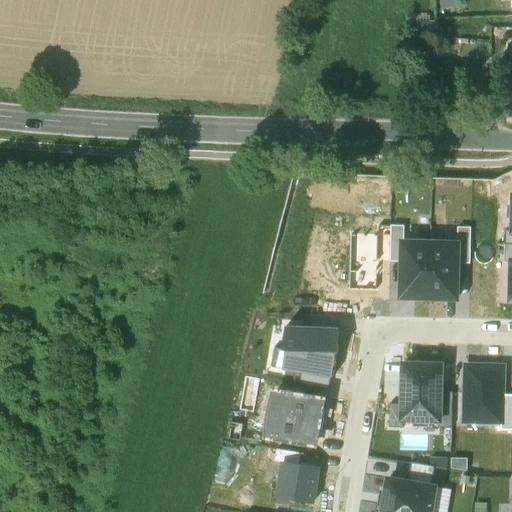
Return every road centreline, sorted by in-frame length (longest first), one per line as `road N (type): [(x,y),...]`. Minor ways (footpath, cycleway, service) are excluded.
road 1 (secondary): [(511,140),(0,118)]
road 2 (unclassified): [(511,336),(403,334),(379,345),(344,511)]
